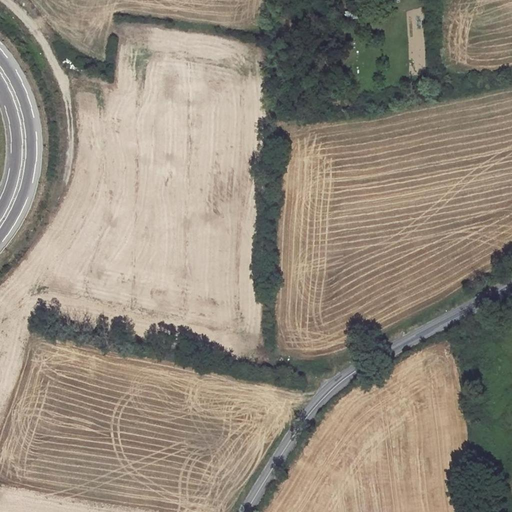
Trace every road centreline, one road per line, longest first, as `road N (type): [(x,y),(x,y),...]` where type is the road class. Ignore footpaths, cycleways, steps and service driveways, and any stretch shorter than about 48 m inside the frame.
road 1 (tertiary): [(245,511),(332,387),(511,284)]
road 2 (track): [(5,0),(49,53),(69,104),(70,165),(25,248)]
road 3 (trunk): [(0,235),(17,209),(30,132),(0,58)]
road 4 (trunk): [(0,83),(15,143),(0,211)]
